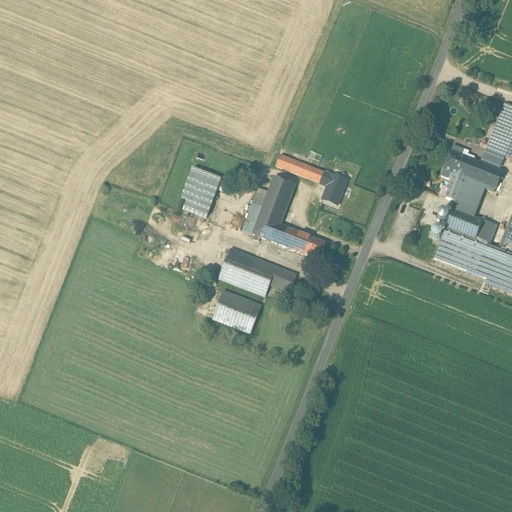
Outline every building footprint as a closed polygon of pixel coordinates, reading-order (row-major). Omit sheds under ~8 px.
[(460,157),(451,153),(442,177),(449,180),(451,174),(455,175),(460,177),(466,160),(460,157)] [(310,169),(280,157),(276,167),(306,179),(310,169)] [(484,167),(466,160),(460,177),(465,179),(477,184),(484,167)] [(501,173),(484,167),(477,184),(479,184),(495,190),(501,173)] [(332,178),(310,169),(306,179),(328,188),(332,178)] [(225,181),(195,170),(184,200),(190,202),(187,211),(210,220),(225,181)] [(455,175),(446,199),(455,203),(456,203),(465,179),(460,177),(455,175)] [(346,183),(332,178),(328,188),(323,201),(337,206),(346,183)] [(268,194),(259,219),(279,227),(295,187),(274,179),(268,194)] [(477,184),(465,179),(456,203),(455,203),(453,211),(468,216),(479,184),(477,184)] [(279,227),(259,219),(268,194),(259,190),(243,233),(280,247),(287,230),(279,227)] [(468,216),(453,211),(434,259),(475,275),(494,226),(468,216)] [(310,239),(287,230),(280,247),(303,256),(310,239)] [(325,245),(310,239),(303,256),(310,259),(305,270),(314,274),(318,262),(319,262),(325,245)] [(276,269),(230,251),(219,281),(264,299),(269,287),(289,295),(296,277),(276,269)] [(261,308),(223,293),(212,320),(250,335),(261,308)]
